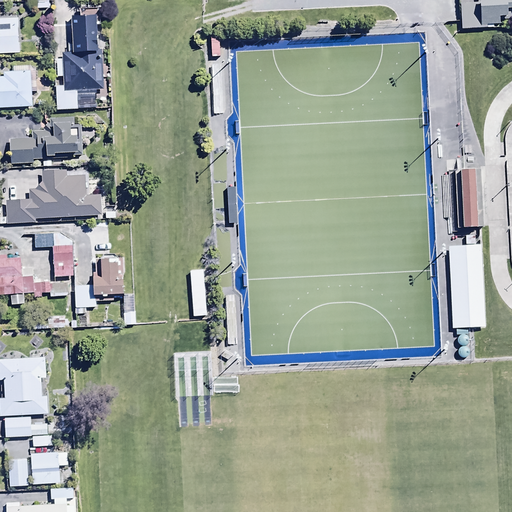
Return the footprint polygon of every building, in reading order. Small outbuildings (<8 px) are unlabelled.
[(451,0),(422,0),(423,14),(452,13),(451,0)] [(499,26),(499,20),(511,19),(511,0),(476,0),(477,4),(460,4),(460,29),(488,29),(488,26),(499,26)] [(77,103),(93,103),(92,94),(96,94),(96,91),(102,90),(101,51),(98,51),(97,25),(100,25),(100,7),(79,8),(79,15),(72,15),(72,52),(62,52),(62,59),(56,59),(56,78),(63,78),(63,86),(56,86),(56,113),(77,113),(77,103)] [(0,53),(19,53),(16,19),(0,19),(0,53)] [(0,68),(0,98),(33,98),(32,62),(6,63),(6,68),(0,68)] [(222,66),(212,66),(213,116),(223,116),(222,66)] [(81,125),(73,125),(73,118),(50,119),(50,125),(44,125),(44,130),(31,131),(31,139),(9,139),(10,166),(33,165),(33,160),(74,158),(74,157),(82,157),(81,125)] [(474,169),(454,169),(456,233),(476,233),(474,169)] [(35,225),(35,220),(101,216),(100,196),(85,197),(84,177),(65,178),(65,171),(41,173),(42,182),(35,190),(29,190),(29,201),(6,202),(6,226),(35,225)] [(234,188),(226,188),(228,225),(235,224),(234,188)] [(34,249),(52,249),(53,279),(74,278),(72,243),(60,234),(33,235),(34,249)] [(486,247),(447,248),(450,332),(489,330),(486,247)] [(49,284),(32,285),(31,269),(20,269),(19,258),(6,259),(6,255),(0,255),(0,296),(10,296),(11,305),(24,304),(23,295),(33,295),(33,298),(42,297),(41,294),(50,294),(49,284)] [(94,260),(95,273),(93,273),(93,286),(75,287),(75,315),(85,315),(85,309),(94,309),(94,303),(112,302),(112,294),(123,294),(123,258),(100,258),(100,260),(94,260)] [(123,313),(134,313),(134,295),(122,295),(123,313)] [(233,296),(224,297),(226,347),(235,346),(233,296)] [(134,313),(123,313),(123,326),(134,326),(134,313)] [(0,398),(0,417),(47,415),(46,397),(42,397),(41,380),(45,380),(44,359),(0,360),(0,382),(3,382),(4,398),(0,398)] [(30,418),(4,419),(4,439),(31,438),(31,436),(46,435),(46,425),(31,426),(30,418)] [(30,446),(31,462),(59,460),(58,444),(30,446)] [(27,450),(8,450),(9,477),(27,477),(27,450)] [(32,476),(60,474),(60,463),(32,464),(32,476)] [(49,479),(50,490),(73,489),(72,479),(49,479)] [(73,511),(73,507),(66,507),(66,505),(20,508),(19,503),(6,504),(5,511),(73,511)]
